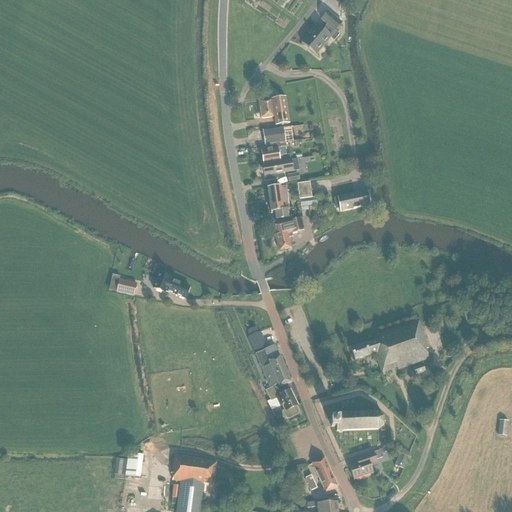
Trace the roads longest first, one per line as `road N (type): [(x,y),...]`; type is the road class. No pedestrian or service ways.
road 1 (tertiary): [(356,511),(252,258),(225,109)]
road 2 (residential): [(367,511),(408,486),(448,382),(474,348)]
road 3 (residential): [(243,94),(319,0)]
